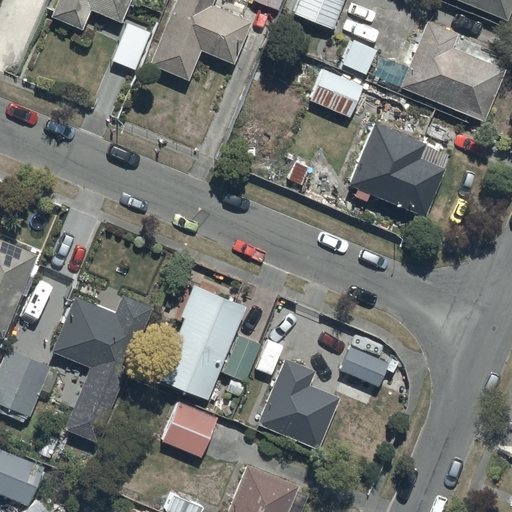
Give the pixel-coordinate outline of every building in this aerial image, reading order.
[(124,0),(54,0),(49,12),(79,25),(88,5),(117,17),(124,0)] [(208,0),(171,0),(147,59),(186,75),(198,46),(231,59),(248,18),(208,2),(208,0)] [(329,26),(339,0),(295,0),(291,10),(329,26)] [(510,0),(466,0),(504,16),(510,0)] [(376,51),(369,70),(480,117),(502,66),(449,44),(456,29),(425,16),(405,63),(376,51)] [(374,45),(350,35),(340,59),(363,69),(374,45)] [(361,82),(321,66),(308,97),(348,113),(361,82)] [(423,213),(442,164),(440,163),(446,148),(371,119),(347,180),(356,183),(352,193),(363,197),(366,191),(423,213)] [(0,333),(34,251),(0,235),(0,333)] [(180,313),(155,374),(205,394),(243,301),(192,280),(179,313),(180,313)] [(149,301),(119,291),(113,307),(71,291),(48,348),(86,362),(63,426),(98,439),(149,301)] [(259,341),(236,331),(221,368),(244,377),(259,341)] [(47,362),(5,346),(0,357),(0,412),(21,421),(24,411),(28,412),(47,362)] [(282,354),(256,420),(317,446),(338,393),(306,381),(312,366),(282,354)] [(371,387),(342,373),(335,389),(364,403),(371,387)] [(174,400),(159,436),(199,453),(214,418),(174,400)] [(41,463),(0,445),(0,489),(26,500),(41,463)] [(243,460),(222,511),(296,511),(305,490),(295,486),(297,482),(243,460)] [(159,511),(144,505),(142,510),(125,503),(121,511),(159,511)]
